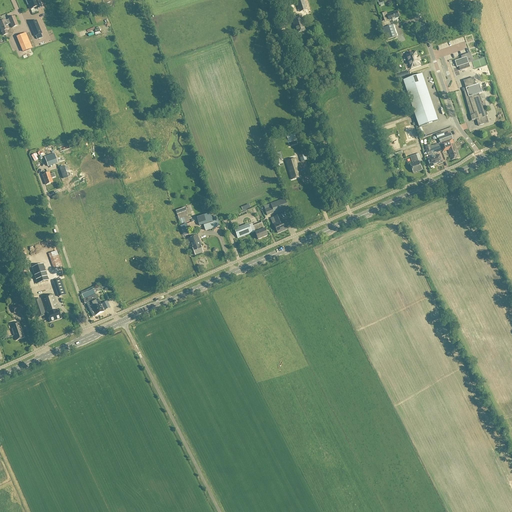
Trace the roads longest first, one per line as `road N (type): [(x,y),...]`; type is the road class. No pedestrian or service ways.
road 1 (secondary): [(123,322),(481,162)]
road 2 (unclassified): [(217,511),(123,322)]
road 3 (unclassified): [(481,162),(456,124),(413,0)]
road 4 (unclassified): [(91,336),(49,203)]
